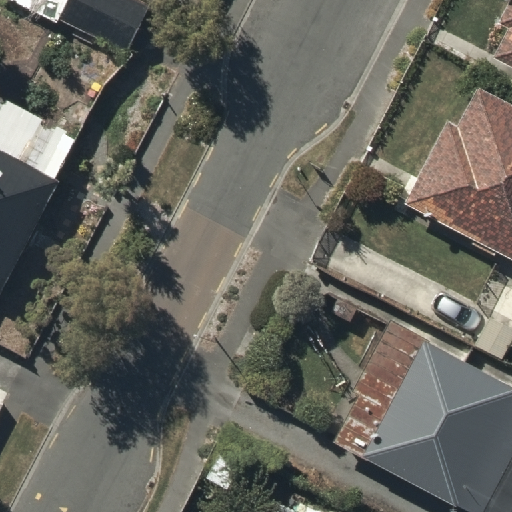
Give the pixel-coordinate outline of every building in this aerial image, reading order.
[(123,45),(143,3),(136,0),(71,0),(63,17),(123,45)] [(511,0),(508,0),(500,15),(511,21),(511,24),(499,49),(511,55),(511,0)] [(511,107),(478,90),(457,129),(448,125),(410,195),(511,248),(511,107)] [(0,290),(56,182),(52,180),(74,138),(0,99),(0,290)] [(511,511),(511,386),(391,323),(357,388),(363,391),(338,438),(479,511),(511,511)]
